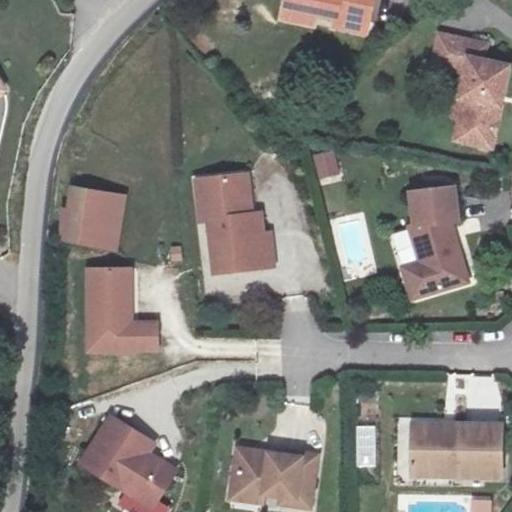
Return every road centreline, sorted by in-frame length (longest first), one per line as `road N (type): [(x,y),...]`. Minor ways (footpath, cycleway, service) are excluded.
road 1 (unclassified): [(17,511),(48,98),(106,29)]
road 2 (residential): [(304,351),(511,344)]
